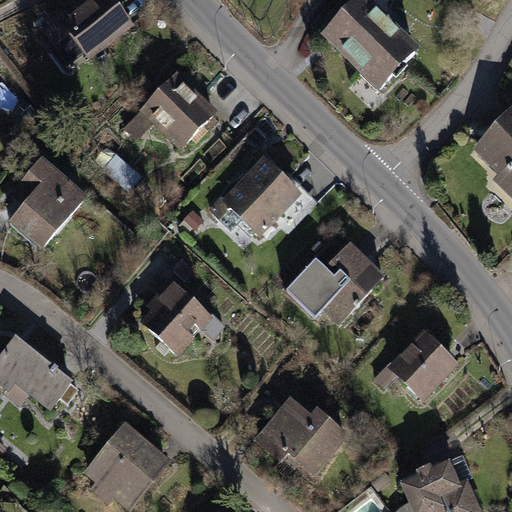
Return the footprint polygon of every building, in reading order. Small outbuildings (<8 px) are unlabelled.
[(71,72),(131,31),(109,0),(90,0),(43,32),(71,72)] [(370,9),(383,22),(394,0),(350,0),(350,1),(356,7),(362,1),(370,9)] [(319,45),(376,101),(397,80),(419,57),(383,22),(370,9),(362,1),(356,7),(340,24),(319,45)] [(178,162),(219,119),(172,74),(117,133),(130,145),(144,131),(178,162)] [(511,113),(493,132),(472,154),(497,178),(492,183),(511,202),(511,113)] [(288,179),(261,152),(199,215),(210,226),(225,211),(240,226),(262,248),(309,200),(288,179)] [(51,250),(96,200),(48,157),(3,207),(51,250)] [(393,279),(359,248),(335,274),(320,260),(281,304),(296,317),(312,300),(346,330),(393,279)] [(218,320),(176,284),(145,321),(186,357),(218,320)] [(427,403),(463,366),(440,343),(424,328),(373,380),(385,392),(400,377),(404,381),(427,403)] [(68,386),(10,342),(0,354),(0,386),(42,419),(68,386)] [(290,399),(254,440),(275,459),(285,447),(295,456),(316,474),(350,436),(328,416),(317,407),(309,416),(290,399)] [(132,511),(169,466),(121,428),(78,481),(117,511),(132,511)] [(474,511),(463,486),(455,490),(445,466),(394,489),(404,511),(474,511)]
